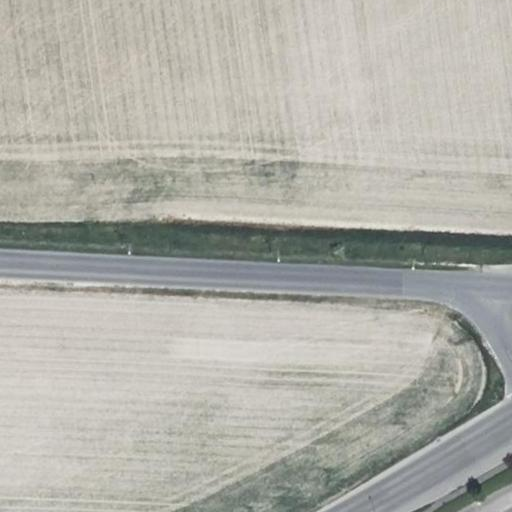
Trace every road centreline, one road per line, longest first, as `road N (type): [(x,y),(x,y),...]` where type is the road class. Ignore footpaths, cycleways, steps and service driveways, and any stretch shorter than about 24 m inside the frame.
road 1 (unclassified): [(0,261),(471,283)]
road 2 (tertiary): [(511,423),(363,511)]
